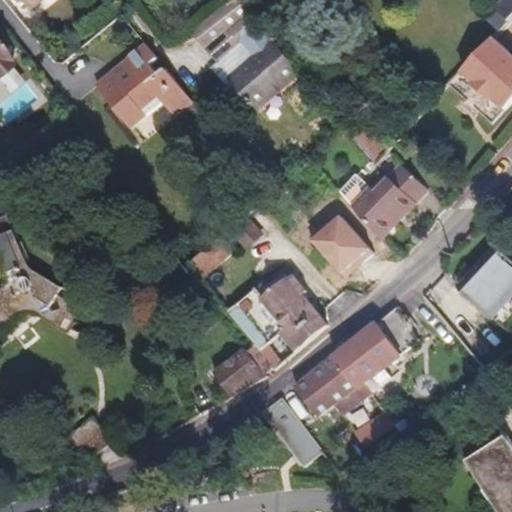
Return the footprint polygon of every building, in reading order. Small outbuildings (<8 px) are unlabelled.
[(301,73),(239,0),(230,0),(191,31),(219,63),(212,69),(241,102),(246,98),(258,111),(301,73)] [(511,0),(505,0),(498,9),(509,21),(511,18),(511,0)] [(511,56),(493,38),(463,70),(477,83),(475,85),(492,101),(494,99),(506,111),(511,104),(511,56)] [(152,65),(160,59),(149,45),(124,65),(129,71),(119,79),(114,73),(98,86),(133,129),(149,116),(144,110),(160,97),(176,117),(194,102),(167,69),(160,75),(152,65)] [(0,75),(12,66),(9,62),(11,61),(0,46),(0,75)] [(345,128),(359,144),(371,132),(356,116),(346,127),(345,128)] [(389,151),(371,132),(359,144),(377,163),(389,151)] [(355,208),(384,240),(434,195),(410,168),(380,195),(375,190),(355,208)] [(240,222),(269,196),(259,183),(229,209),(240,222)] [(62,288),(32,269),(31,269),(31,268),(29,265),(32,264),(23,243),(20,244),(8,216),(0,219),(0,261),(10,284),(0,291),(0,327),(1,329),(22,312),(24,316),(37,306),(39,309),(72,330),(84,311),(58,295),(62,288)] [(248,247),(263,234),(249,219),(234,233),(248,247)] [(222,238),(191,265),(204,280),(235,252),(222,238)] [(511,259),(500,248),(461,289),(491,317),(511,294),(511,259)] [(262,349),(263,351),(275,369),(277,371),(286,364),(270,345),(284,334),(298,353),(330,326),(290,277),(264,299),(257,290),(231,313),(259,346),(262,349)] [(444,278),(424,300),(460,333),(480,311),(444,278)] [(72,330),(39,309),(37,306),(24,316),(22,312),(1,329),(0,329),(0,330),(4,336),(27,317),(28,316),(29,316),(30,315),(31,315),(33,315),(34,315),(35,315),(36,315),(37,316),(38,316),(69,336),(72,330)] [(380,324),(336,358),(358,388),(365,382),(372,377),(374,379),(386,370),(421,341),(398,309),(380,324)] [(268,375),(275,369),(263,351),(262,349),(259,346),(251,355),(254,359),(268,375)] [(235,397),(270,378),(268,375),(254,359),(251,355),(248,351),(216,373),(235,397)] [(358,388),(336,358),(297,389),(320,418),(337,404),(344,414),(374,394),(365,382),(358,388)] [(393,380),(386,370),(374,379),(372,377),(365,382),(374,394),(393,380)] [(313,437),(284,399),(265,414),(306,468),(325,454),(313,437)] [(410,426),(400,412),(389,419),(395,428),(399,433),(410,426)] [(375,443),(395,428),(389,419),(387,414),(356,436),(366,449),(370,446),(373,449),(377,446),(375,443)] [(71,437),(91,462),(114,444),(94,419),(71,437)] [(511,511),(511,447),(505,438),(466,464),(498,511),(511,511)]
